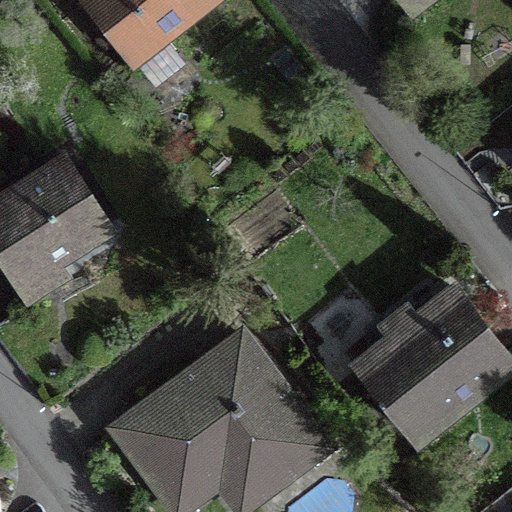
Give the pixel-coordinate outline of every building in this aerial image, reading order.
[(79,0),(129,63),(208,0),(79,0)] [(399,0),(408,12),(410,10),(404,2),(406,0),(399,0)] [(0,200),(0,264),(27,307),(68,281),(55,260),(106,228),(65,163),(27,187),(25,185),(0,200)] [(452,293),(416,322),(407,311),(381,331),(390,342),(355,370),(420,451),(467,414),(459,405),(509,366),(452,293)] [(149,404),(114,430),(152,483),(176,466),(183,475),(198,477),(208,470),(228,498),(270,467),(280,479),(321,449),(238,338),(168,390),(167,395),(170,400),(157,409),(153,404),(149,404)]
